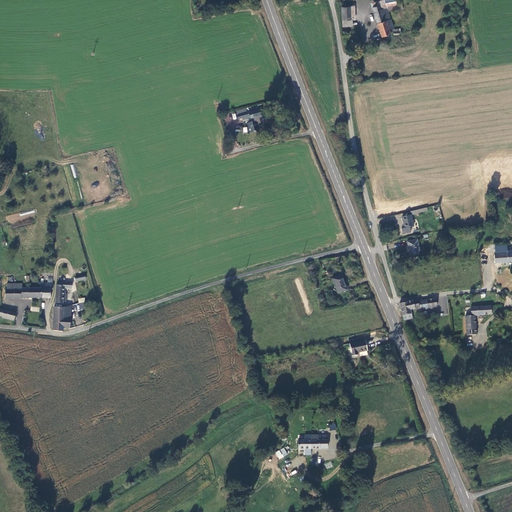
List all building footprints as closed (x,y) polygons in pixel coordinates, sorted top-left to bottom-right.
[(386,7),(384,0),(371,3),(372,7),(379,5),(381,9),(386,7)] [(379,5),(372,7),(381,37),(390,34),(389,30),(393,29),(388,12),(399,9),(396,0),(384,0),(386,7),(381,9),(379,5)] [(346,7),(341,7),(341,20),(342,20),(342,27),(344,27),(344,28),(344,29),(345,30),(346,30),(347,29),(347,28),(348,28),(347,27),(352,27),(352,20),(350,20),(350,7),(346,7)] [(261,118),(258,109),(241,113),(243,121),(250,119),(251,123),(247,124),(249,134),(259,131),(257,123),(256,124),(255,120),(261,118)] [(6,216),(8,223),(22,219),(20,212),(6,216)] [(414,226),(411,215),(402,217),(405,228),(401,229),(403,235),(412,233),(410,227),(414,226)] [(420,255),(417,241),(407,243),(410,257),(420,255)] [(511,250),(508,251),(507,245),(495,246),(495,263),(511,262),(511,250)] [(341,275),(332,279),(337,294),(347,290),(341,275)] [(66,293),(66,289),(72,289),(72,282),(66,282),(58,282),(58,285),(56,285),(56,303),(64,304),(64,302),(66,302),(67,294),(66,293)] [(50,299),(50,291),(52,290),(52,285),(41,284),(40,289),(41,289),(40,299),(50,299)] [(40,299),(41,289),(40,289),(22,288),(21,290),(8,290),(5,290),(5,298),(40,299)] [(436,307),(435,298),(426,299),(413,301),(399,304),(404,321),(405,321),(411,319),(410,314),(427,309),(433,307),(436,307)] [(68,326),(69,305),(53,305),(52,328),(56,328),(60,325),(68,326)] [(491,315),(491,311),(493,310),(493,306),(474,307),(470,307),(471,316),(475,316),(491,315)] [(15,317),(16,313),(0,309),(0,315),(2,316),(1,318),(14,321),(15,317)] [(476,334),(475,316),(471,316),(465,316),(466,335),(476,334)] [(365,341),(351,343),(353,356),(359,355),(358,351),(367,350),(365,341)] [(318,435),(311,436),(311,441),(311,449),(327,449),(327,440),(318,440),(318,435)] [(311,449),(311,441),(298,441),(298,449),(304,449),(311,449)] [(279,459),(288,454),(283,447),(275,453),(279,459)]
